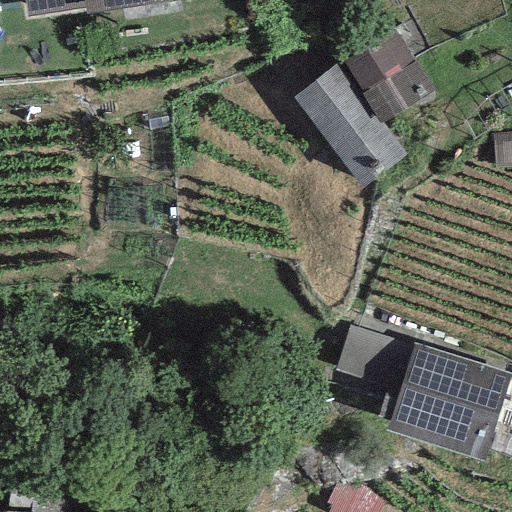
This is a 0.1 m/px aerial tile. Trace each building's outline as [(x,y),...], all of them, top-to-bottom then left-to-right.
[(84,8),(82,0),(24,0),(27,16),(84,8)] [(82,0),(84,8),(85,13),(175,0),(82,0)] [(432,91),(387,30),(339,66),(337,62),(291,97),(360,188),(407,153),(386,125),(432,91)] [(511,134),(489,136),(492,169),(511,167),(511,134)] [(403,342),(348,323),(333,368),(388,386),(403,342)] [(511,375),(415,343),(387,427),(483,459),(511,375)] [(29,511),(8,511),(0,511),(66,511),(69,484),(33,480),(29,511)]
